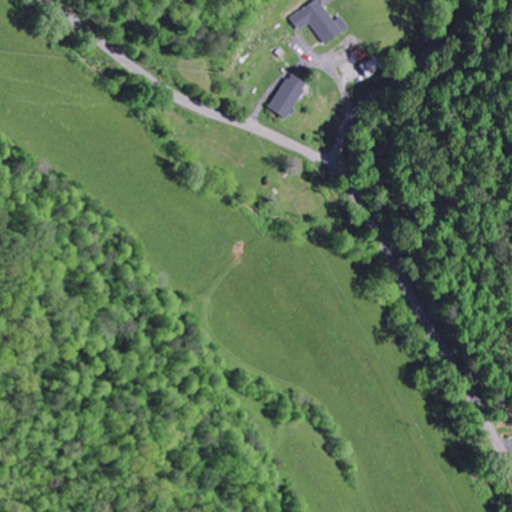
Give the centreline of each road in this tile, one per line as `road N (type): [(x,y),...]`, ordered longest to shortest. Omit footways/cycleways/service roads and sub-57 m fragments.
road 1 (residential): [(511,473),(339,171),(167,92),(50,0)]
road 2 (residential): [(339,171),(346,127),(411,53),(443,0)]
